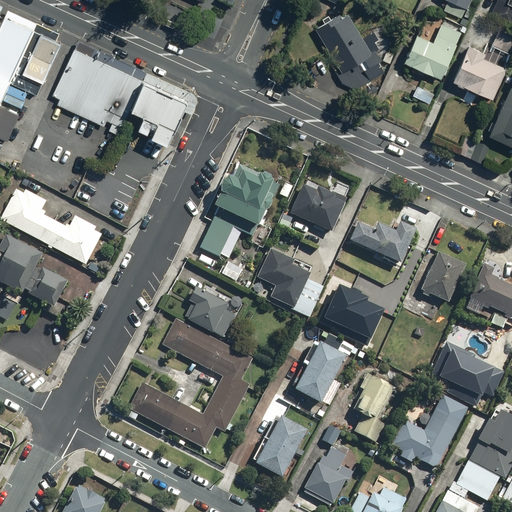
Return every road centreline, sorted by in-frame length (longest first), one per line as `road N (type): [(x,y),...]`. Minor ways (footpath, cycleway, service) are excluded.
road 1 (residential): [(227,81),(58,420)]
road 2 (secondary): [(227,81),(511,211)]
road 3 (residential): [(233,511),(58,420)]
road 4 (secondary): [(49,0),(227,81)]
